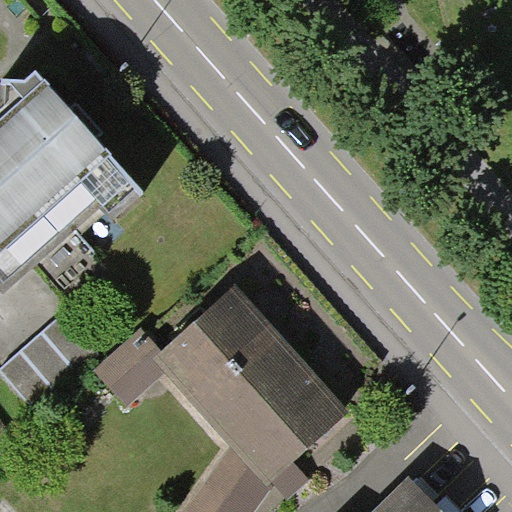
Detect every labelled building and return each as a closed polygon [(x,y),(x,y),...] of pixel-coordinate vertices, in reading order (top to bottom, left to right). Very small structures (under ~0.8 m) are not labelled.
[(28,82),(7,80),(4,99),(0,102),(0,290),(2,293),(96,211),(110,228),(147,195),(39,73),(28,82)] [(351,413),(237,283),(163,351),(156,358),(169,371),(231,444),(268,489),(273,484),(286,500),(309,481),(294,463),(351,413)] [(75,310),(2,370),(33,406),(105,347),(75,310)] [(156,358),(163,351),(140,326),(93,370),(128,409),(169,371),(156,358)] [(251,511),(268,489),(231,444),(186,511),(251,511)] [(393,511),(449,511),(423,484),(393,511)] [(349,511),(338,497),(317,511),(349,511)]
